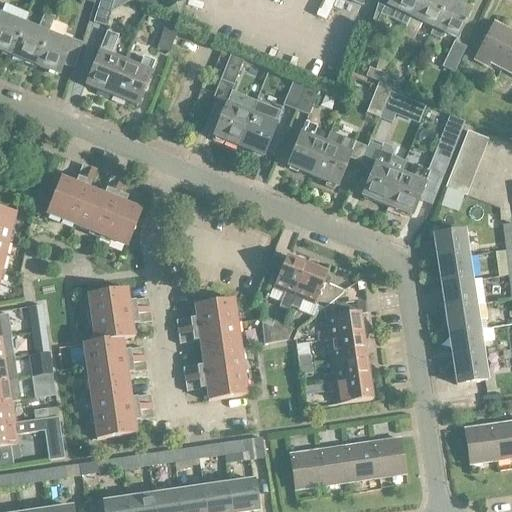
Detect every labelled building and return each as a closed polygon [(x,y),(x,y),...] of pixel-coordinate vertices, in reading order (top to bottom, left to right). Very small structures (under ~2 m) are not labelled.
[(100,0),(93,24),(105,28),(113,0),(100,0)] [(185,0),(167,0),(163,15),(179,21),(185,0)] [(405,28),(418,0),(378,0),(372,24),(382,28),(385,18),(405,28)] [(442,0),(418,0),(405,28),(400,39),(412,44),(421,24),(434,30),(447,2),(442,0)] [(470,13),(447,2),(434,30),(457,41),(470,13)] [(0,55),(10,59),(22,28),(27,16),(4,7),(0,15),(0,55)] [(22,28),(10,59),(34,69),(46,37),(53,21),(43,17),(37,33),(22,28)] [(167,19),(157,52),(168,55),(178,22),(167,19)] [(501,71),(511,49),(511,34),(494,25),(474,62),(487,69),(489,64),(501,71)] [(110,100),(124,65),(109,59),(113,50),(118,39),(107,34),(85,89),(110,100)] [(80,51),(46,37),(34,69),(58,79),(62,69),(72,74),(80,51)] [(453,42),(440,69),(453,76),(465,48),(453,42)] [(511,49),(501,71),(511,76),(511,49)] [(245,62),(230,55),(219,83),(234,88),(245,62)] [(124,65),(110,100),(136,110),(154,66),(142,61),(138,71),(124,65)] [(374,82),(378,72),(368,69),(369,67),(363,64),(358,76),(374,82)] [(378,72),(374,82),(391,89),(396,79),(378,72)] [(295,114),(307,85),(294,80),(282,108),(295,114)] [(319,90),(307,85),(295,114),(308,119),(319,90)] [(379,122),(390,95),(375,90),(365,116),(379,122)] [(390,95),(379,122),(392,127),(402,100),(390,95)] [(238,151),(251,117),(238,112),(242,102),(231,97),(213,141),(238,151)] [(264,122),(251,117),(238,151),(262,161),(280,117),(268,112),(264,122)] [(451,118),(441,146),(454,151),(464,123),(451,118)] [(312,180),(325,146),(313,141),(317,131),(305,126),(287,170),(312,180)] [(488,142),(468,133),(463,145),(484,153),(488,142)] [(325,146),(312,180),(336,190),(354,146),(343,142),(339,152),(325,146)] [(484,153),(463,145),(459,156),(479,164),(484,153)] [(387,209),(401,176),(400,175),(405,164),(391,158),(393,154),(390,149),(384,146),(362,199),(387,209)] [(479,164),(459,156),(454,167),(475,175),(479,164)] [(475,175),(454,167),(450,178),(470,186),(475,175)] [(82,168),(74,186),(88,192),(95,175),(96,175),(96,174),(95,174),(95,175),(91,173),(90,171),(82,168)] [(401,176),(387,209),(412,219),(429,175),(417,171),(413,181),(401,176)] [(470,186),(450,178),(445,190),(466,198),(470,186)] [(110,179),(103,197),(114,202),(121,185),(119,185),(118,183),(110,179)] [(88,192),(74,186),(61,181),(46,218),(126,251),(141,213),(126,207),(114,202),(103,197),(88,192)] [(123,186),(121,185),(114,202),(126,207),(133,189),(125,185),(123,186)] [(0,280),(16,216),(0,212),(0,280)] [(504,250),(511,249),(511,225),(501,226),(504,250)] [(437,261),(467,256),(463,233),(434,238),(437,261)] [(467,256),(437,261),(441,287),(471,282),(467,256)] [(294,301),(307,269),(286,260),(278,279),(273,292),(284,297),(281,305),(290,309),(293,301),(294,301)] [(327,277),(307,269),(294,301),(322,313),(343,296),(344,295),(323,286),(327,277)] [(471,282),(441,287),(445,311),(474,306),(471,282)] [(135,435),(135,434),(134,423),(130,399),(127,375),(123,351),(122,341),(134,339),(132,326),(128,302),(127,289),(87,295),(94,343),(82,345),(95,441),(135,435)] [(343,296),(322,313),(323,313),(326,333),(316,334),(317,342),(327,340),(362,335),(359,316),(335,320),(333,305),(342,298),(343,296)] [(149,308),(148,299),(134,301),(136,311),(148,309),(149,308)] [(196,319),(199,343),(202,367),(206,391),(207,402),(222,400),(223,399),(243,397),(244,396),(247,396),(247,394),(234,300),(196,306),(194,306),(196,319)] [(478,329),(474,306),(445,311),(448,333),(478,329)] [(136,315),(138,325),(151,323),(150,315),(148,314),(136,315)] [(0,316),(0,338),(2,338),(10,337),(7,316),(0,316)] [(44,320),(30,322),(31,332),(46,330),(44,320)] [(189,320),(176,321),(177,329),(179,330),(190,329),(189,320)] [(278,343),(284,327),(274,322),(270,334),(271,344),(278,343)] [(272,329),(261,325),(263,346),(271,344),(270,334),(272,329)] [(292,330),(284,327),(278,343),(288,341),(292,330)] [(478,329),(448,333),(452,359),(482,354),(478,329)] [(46,330),(31,332),(32,342),(47,340),(46,330)] [(178,336),(180,345),(192,344),(191,333),(179,335),(178,336)] [(362,335),(327,340),(330,362),(365,357),(362,335)] [(2,338),(0,338),(0,359),(14,358),(10,337),(2,338)] [(130,350),(131,360),(143,359),(144,357),(143,348),(130,350)] [(486,382),(482,354),(452,359),(456,387),(486,382)] [(298,367),(311,365),(309,357),(297,359),(298,367)] [(365,357),(330,362),(332,376),(323,377),(324,385),(368,378),(365,357)] [(14,358),(0,359),(0,382),(8,381),(17,380),(14,358)] [(132,364),(133,374),(146,372),(145,364),(144,363),(132,364)] [(311,365),(298,367),(299,377),(312,375),(311,365)] [(195,368),(183,369),(185,378),(186,379),(197,378),(195,368)] [(368,378),(324,385),(325,395),(335,394),(337,406),(371,401),(368,378)] [(8,381),(0,382),(0,404),(11,403),(20,402),(17,380),(8,381)] [(185,385),(187,393),(199,392),(197,382),(187,383),(185,385)] [(150,396),(136,398),(138,408),(150,407),(151,405),(150,396)] [(11,403),(0,404),(0,426),(14,424),(11,403)] [(47,420),(46,411),(33,413),(35,422),(47,420)] [(138,412),(140,422),(153,420),(152,412),(151,411),(138,412)] [(14,424),(0,426),(0,448),(10,447),(19,446),(17,436),(44,432),(49,462),(63,460),(59,431),(57,418),(47,420),(35,422),(14,424)] [(511,460),(511,424),(493,428),(498,463),(511,460)] [(498,463),(493,428),(464,432),(469,467),(498,463)] [(248,454),(247,442),(223,445),(225,457),(248,454)] [(400,442),(374,445),(379,480),(405,476),(400,442)] [(223,445),(199,449),(201,461),(225,457),(223,445)] [(379,480),(374,445),(347,450),(352,484),(379,480)] [(19,446),(10,447),(12,461),(21,460),(19,446)] [(201,461),(199,449),(173,452),(175,465),(201,461)] [(352,484),(347,450),(319,454),(324,488),(352,484)] [(173,452),(149,456),(151,468),(175,465),(173,452)] [(324,488),(319,454),(290,458),(295,493),(324,488)] [(151,468),(149,456),(123,460),(125,472),(151,468)] [(125,472),(123,460),(97,463),(98,476),(125,472)] [(65,468),(41,472),(42,484),(67,480),(65,468)] [(42,484),(41,472),(17,475),(18,488),(42,484)] [(17,475),(0,477),(0,490),(18,488),(17,475)] [(257,511),(254,483),(229,487),(232,511),(257,511)] [(232,511),(229,487),(205,490),(208,511),(232,511)] [(208,511),(205,490),(179,494),(181,511),(208,511)] [(181,511),(179,494),(155,498),(156,511),(181,511)] [(156,511),(155,498),(129,502),(130,511),(156,511)] [(130,511),(129,502),(104,505),(104,511),(130,511)]
